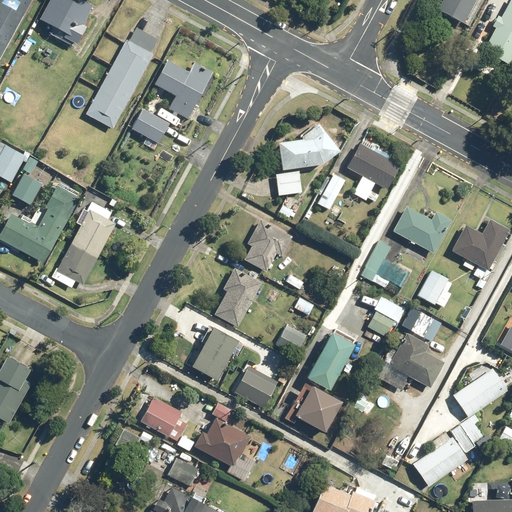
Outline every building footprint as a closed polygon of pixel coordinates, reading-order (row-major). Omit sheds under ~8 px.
[(0,0),(0,59),(32,0),(0,0)] [(70,0),(69,0),(49,0),(39,19),(54,27),(50,34),(71,45),(72,42),(77,44),(86,27),(82,25),(92,5),(82,0),(70,0)] [(442,0),(437,9),(469,26),(482,0),(442,0)] [(495,28),(483,51),(509,64),(511,57),(511,0),(510,0),(501,17),(498,16),(492,26),(495,28)] [(129,41),(126,40),(86,114),(113,129),(153,54),(150,53),(157,39),(136,28),(129,41)] [(189,72),(167,60),(154,84),(176,96),(169,109),(187,119),(213,73),(194,62),(189,72)] [(169,124),(142,109),(131,128),(158,143),(169,124)] [(312,140),(278,143),(282,170),(323,164),(340,151),(323,131),(312,140)] [(0,176),(11,182),(25,156),(0,142),(0,176)] [(373,151),(359,143),(346,168),(362,176),(353,193),(366,200),(375,183),(387,189),(400,165),(388,159),(389,156),(374,148),(373,151)] [(38,161),(29,157),(23,169),(31,174),(38,161)] [(299,171),(276,174),(278,195),(302,192),(299,171)] [(42,184),(24,174),(12,195),(30,205),(42,184)] [(345,180),(334,174),(318,203),(329,210),(345,180)] [(11,214),(0,232),(0,239),(44,263),(79,198),(56,185),(44,207),(47,209),(37,228),(11,214)] [(286,199),(279,213),(296,221),(302,207),(286,199)] [(111,212),(91,202),(87,211),(88,212),(58,268),(57,268),(52,277),(71,287),(75,281),(83,285),(115,224),(107,219),(111,212)] [(433,253),(451,220),(436,211),(431,220),(406,206),(393,231),(433,253)] [(292,236),(260,219),(247,243),(252,246),(244,260),(266,271),(276,253),(281,256),(292,236)] [(465,224),(451,251),(488,271),(510,230),(489,219),(482,233),(465,224)] [(391,247),(379,240),(360,275),(397,295),(409,272),(384,259),(391,247)] [(261,283),(234,268),(223,289),(227,291),(214,314),(237,327),(261,283)] [(448,279),(431,270),(417,296),(434,305),(435,303),(444,307),(451,294),(447,292),(451,283),(447,281),(448,279)] [(289,274),(285,281),(300,290),(304,283),(289,274)] [(402,308),(381,296),(374,309),(395,320),(402,308)] [(314,305),(300,297),(293,308),(307,316),(314,305)] [(394,322),(375,312),(367,327),(386,337),(394,322)] [(511,323),(502,343),(511,347),(511,323)] [(306,335),(286,325),(276,345),(295,355),(306,335)] [(237,341),(213,327),(191,366),(216,380),(231,353),(237,356),(243,345),(237,342),(237,341)] [(354,344),(331,332),(306,378),(329,390),(354,344)] [(429,345),(407,333),(389,365),(430,388),(445,362),(425,352),(429,345)] [(30,369),(6,356),(0,367),(0,418),(8,423),(30,384),(24,380),(30,369)] [(233,390),(263,408),(277,384),(248,366),(233,390)] [(492,368),(453,395),(468,417),(507,391),(492,368)] [(341,402),(311,385),(294,416),(324,432),(341,402)] [(181,412),(153,397),(140,422),(178,442),(187,424),(177,419),(181,412)] [(474,415),(451,430),(465,452),(475,446),(472,442),(482,436),(474,424),(479,421),(474,415)] [(250,437),(215,418),(206,434),(201,431),(193,446),(230,466),(227,471),(244,481),(255,461),(241,454),(250,437)] [(511,429),(505,426),(498,438),(511,445),(511,429)] [(452,437),(412,464),(428,486),(467,459),(452,437)] [(199,469),(176,458),(167,475),(190,486),(199,469)] [(350,494),(324,482),(311,511),(369,511),(375,501),(372,500),(374,495),(355,487),(353,491),(352,491),(350,494)] [(218,511),(171,487),(163,501),(157,498),(149,511),(218,511)] [(511,511),(511,499),(471,500),(471,511),(511,511)]
